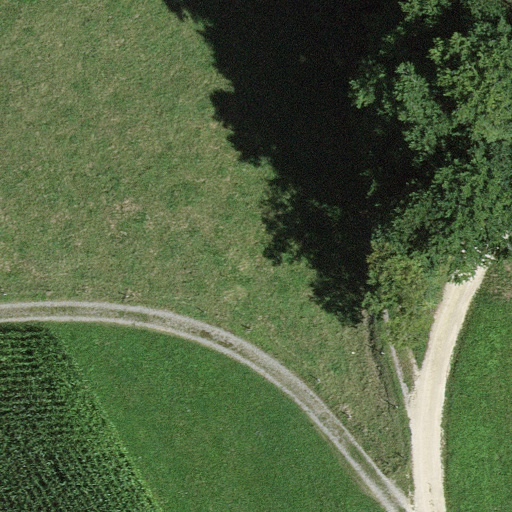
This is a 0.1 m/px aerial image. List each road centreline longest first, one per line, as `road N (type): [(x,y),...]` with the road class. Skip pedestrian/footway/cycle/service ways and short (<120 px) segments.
road 1 (track): [(431,511),(415,396),(387,300),(395,176),(447,0)]
road 2 (track): [(0,298),(29,292),(239,339),(317,412),(401,511)]
road 3 (track): [(511,222),(454,330),(441,392),(438,511)]
